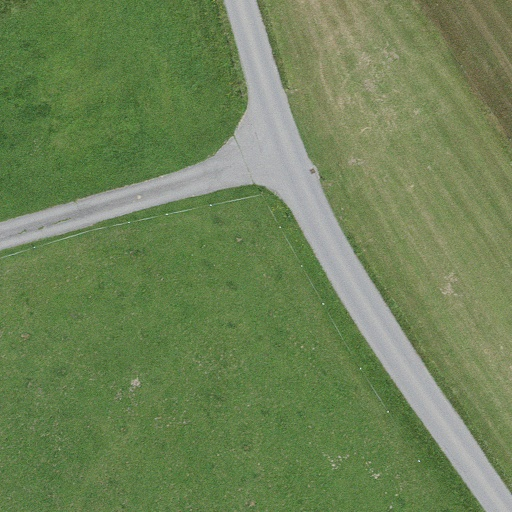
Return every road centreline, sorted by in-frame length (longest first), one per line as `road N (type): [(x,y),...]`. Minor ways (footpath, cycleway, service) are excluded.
road 1 (unclassified): [(239,0),(281,156),(358,294),(511,511)]
road 2 (track): [(0,254),(133,216),(281,156)]
